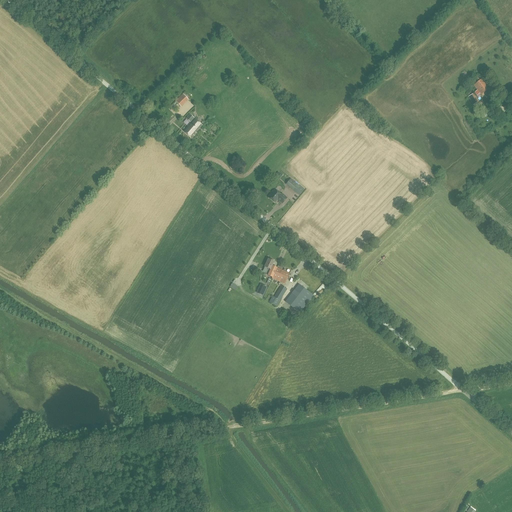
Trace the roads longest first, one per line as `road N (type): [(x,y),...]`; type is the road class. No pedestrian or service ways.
road 1 (tertiary): [(511,432),(8,0)]
road 2 (track): [(226,428),(511,382)]
road 3 (track): [(0,291),(224,425)]
road 4 (track): [(0,462),(226,428)]
